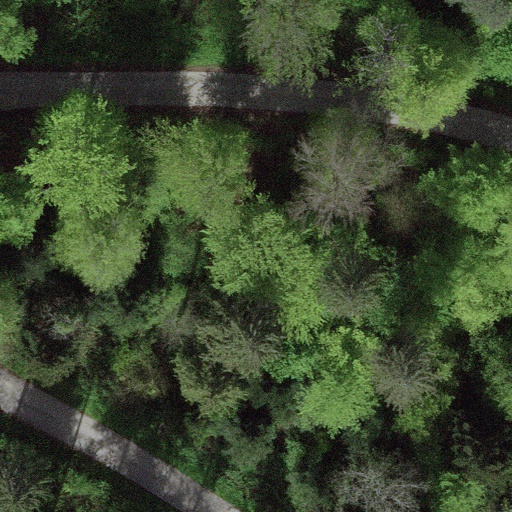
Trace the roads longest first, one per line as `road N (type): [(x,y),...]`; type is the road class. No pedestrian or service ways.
road 1 (unclassified): [(511,135),(452,113),(264,76),(0,62)]
road 2 (unclassified): [(0,385),(190,511)]
